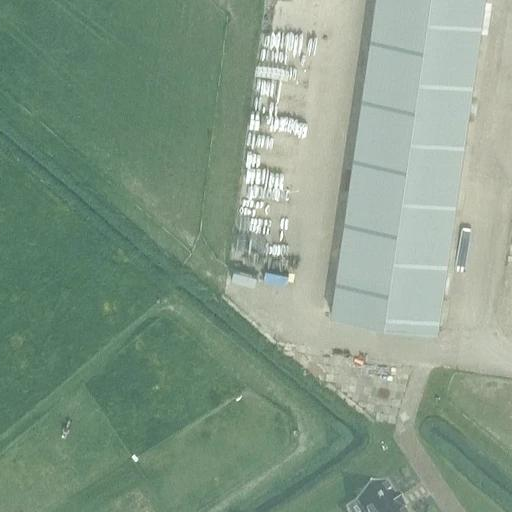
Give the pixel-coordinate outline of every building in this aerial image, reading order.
[(375,0),(330,314),(437,329),(484,0),(375,0)] [(309,54),(311,27),(289,25),(286,52),(309,54)] [(304,94),(305,67),(264,65),(263,94),(282,95),(282,93),(304,94)] [(276,174),(303,176),(304,156),(277,155),(276,174)] [(283,267),(286,248),(263,244),(259,263),(283,267)] [(365,498),(356,504),(361,511),(403,511),(385,485),(376,491),(373,486),(361,494),(365,498)]
